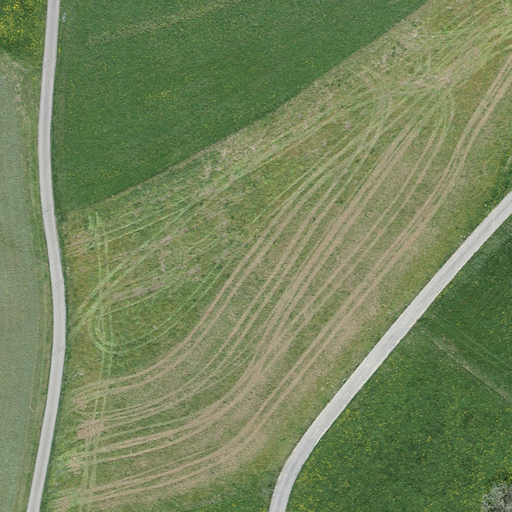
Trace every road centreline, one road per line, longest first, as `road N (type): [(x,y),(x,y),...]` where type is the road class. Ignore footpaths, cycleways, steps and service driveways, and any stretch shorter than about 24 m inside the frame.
road 1 (unclassified): [(33,511),(60,324),(45,145),(55,0)]
road 2 (unclassified): [(278,511),(311,436),(511,199)]
